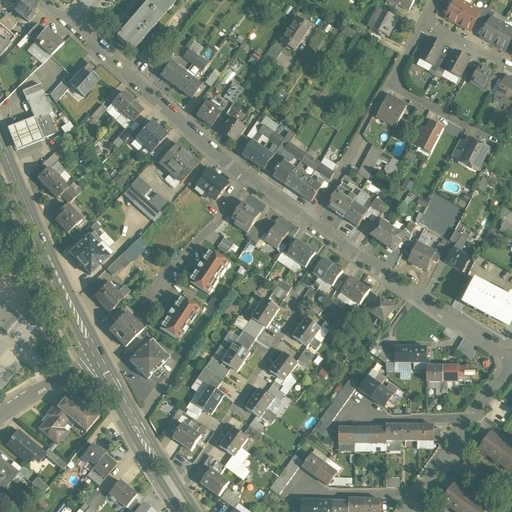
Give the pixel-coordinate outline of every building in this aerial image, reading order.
[(23,0),(5,0),(4,2),(15,11),(23,0)] [(37,9),(27,0),(23,0),(15,11),(14,11),(29,23),(34,17),(32,15),(37,9)] [(177,0),(150,0),(118,38),(133,51),(177,0)] [(415,0),(388,0),(388,1),(398,6),(408,12),(415,0)] [(457,0),(456,0),(452,7),(446,19),(458,26),(469,6),(457,0)] [(398,6),(388,1),(385,6),(395,12),(398,6)] [(481,13),(469,6),(458,26),(471,32),(477,21),(481,13)] [(489,12),(483,8),(481,13),(477,21),(482,24),(489,12)] [(399,21),(380,11),(370,28),(388,38),(399,21)] [(495,15),(489,12),(482,24),(488,27),(492,19),(495,15)] [(7,15),(0,21),(0,26),(8,34),(17,23),(7,15)] [(298,18),(281,43),(294,52),(294,51),(310,27),(311,27),(298,18)] [(488,27),(481,38),(494,45),(504,25),(492,19),(488,27)] [(511,29),(504,25),(494,45),(506,51),(511,40),(511,29)] [(8,34),(0,26),(0,57),(15,40),(8,34)] [(30,32),(26,36),(32,41),(42,30),(37,26),(30,32)] [(26,27),(17,37),(22,40),(26,36),(30,32),(26,27)] [(362,30),(355,27),(352,31),(356,33),(359,35),(362,30)] [(352,31),(345,28),(343,34),(353,39),(356,33),(352,31)] [(44,32),(42,30),(32,41),(50,57),(63,44),(46,30),(44,32)] [(371,35),(362,30),(359,35),(369,39),(371,35)] [(444,46),(431,39),(420,59),(433,66),(441,53),(444,46)] [(194,42),(190,48),(199,55),(204,48),(194,42)] [(240,48),(246,52),(250,46),(243,42),(240,48)] [(173,43),(166,54),(171,58),(179,47),(173,43)] [(282,53),(272,46),(265,56),(275,63),(282,53)] [(161,61),(147,49),(140,58),(154,71),(161,61)] [(198,57),(188,50),(183,57),(193,64),(198,57)] [(470,60),(456,52),(452,59),(446,71),(460,79),(470,60)] [(441,53),(433,66),(431,70),(437,73),(438,71),(446,56),(441,53)] [(446,56),(438,71),(444,74),(446,71),(452,59),(446,56)] [(207,65),(198,57),(193,64),(202,72),(207,65)] [(178,69),(170,63),(160,76),(175,87),(187,72),(180,67),(178,69)] [(495,74),(481,66),(472,84),(480,88),(482,86),(487,89),(493,78),(495,74)] [(88,78),(81,71),(69,85),(84,98),(99,81),(91,74),(88,78)] [(193,77),(187,72),(175,87),(191,99),(201,87),(194,82),(191,80),(193,77)] [(212,73),(204,84),(210,88),(218,78),(212,73)] [(499,80),(493,78),(487,89),(492,92),(497,84),(499,80)] [(502,87),(496,98),(501,101),(501,102),(503,103),(504,102),(510,106),(511,103),(511,82),(511,83),(506,80),(502,87)] [(492,92),(491,95),(496,98),(502,87),(497,84),(492,92)] [(41,85),(23,92),(27,102),(27,101),(43,94),(44,95),(45,95),(41,85)] [(230,88),(224,98),(233,104),(240,94),(230,88)] [(122,93),(112,104),(117,109),(116,111),(121,116),(133,103),(122,93)] [(43,94),(27,101),(27,102),(33,118),(34,121),(49,116),(53,114),(49,104),(48,105),(44,95),(43,94)] [(408,106),(389,96),(378,118),(396,128),(408,106)] [(133,103),(121,116),(127,121),(128,119),(133,123),(143,112),(133,103)] [(208,105),(205,103),(195,117),(211,127),(220,114),(218,112),(219,110),(209,103),(208,105)] [(107,110),(102,105),(94,114),(98,117),(99,118),(107,110)] [(49,116),(34,121),(42,140),(56,134),(49,116)] [(33,118),(7,128),(16,150),(42,140),(34,121),(33,118)] [(246,128),(231,118),(229,123),(228,122),(223,129),(224,130),(221,134),(236,144),(246,128)] [(143,131),(135,139),(136,140),(143,146),(159,129),(151,122),(143,131)] [(69,123),(59,130),(67,142),(76,133),(69,123)] [(427,132),(420,144),(421,144),(419,148),(431,154),(444,131),(431,124),(427,132)] [(273,133),(263,126),(259,132),(264,135),(270,139),(273,133)] [(133,133),(129,137),(134,141),(136,140),(135,139),(143,131),(138,127),(133,133)] [(128,128),(120,137),(122,138),(125,141),(129,137),(133,133),(128,128)] [(159,129),(143,146),(151,153),(152,154),(159,146),(167,137),(159,129)] [(421,129),(412,144),(419,148),(421,144),(420,144),(427,132),(421,129)] [(259,132),(252,142),(257,145),(259,143),(258,143),(264,135),(259,132)] [(285,141),(273,133),(270,139),(275,143),(281,147),(285,141)] [(290,133),(285,141),(281,147),(276,153),(281,156),(285,150),(289,144),(295,136),(290,133)] [(252,142),(243,156),(254,163),(263,149),(257,145),(252,142)] [(467,146),(460,142),(452,158),(460,162),(461,160),(460,159),(467,146)] [(281,147),(275,143),(268,153),(274,157),(276,153),(281,147)] [(486,149),(476,143),(474,147),(471,148),(467,146),(460,159),(461,160),(468,164),(473,162),(480,166),(487,152),(486,149)] [(289,144),(285,150),(302,161),(306,156),(289,144)] [(199,165),(177,145),(159,164),(181,184),(199,165)] [(373,145),(367,157),(377,162),(384,151),(373,145)] [(159,146),(152,154),(151,153),(149,155),(154,160),(163,150),(159,146)] [(268,153),(263,149),(254,163),(264,171),(274,157),(268,153)] [(342,158),(336,154),(333,161),(337,163),(340,162),(342,158)] [(320,165),(306,156),(302,161),(316,171),(320,165)] [(377,162),(367,157),(357,174),(368,180),(377,162)] [(333,161),(328,158),(325,162),(324,168),(327,170),(332,173),(337,163),(333,161)] [(286,159),(274,177),(286,185),(296,170),(289,166),(291,163),(286,159)] [(394,164),(386,167),(388,174),(396,171),(394,164)] [(324,168),(320,165),(316,171),(320,174),(323,175),(327,170),(324,168)] [(52,173),(48,169),(37,180),(46,190),(59,178),(54,171),(52,173)] [(299,173),(296,170),(286,185),(300,195),(310,180),(306,177),(307,175),(301,171),(299,173)] [(327,170),(323,175),(326,177),(330,180),(334,174),(332,173),(327,170)] [(205,178),(195,190),(204,198),(207,194),(216,201),(229,186),(210,171),(205,178)] [(320,174),(316,171),(310,180),(313,182),(314,180),(316,180),(320,174)] [(199,173),(188,185),(195,190),(205,178),(199,173)] [(326,177),(323,182),(325,183),(321,189),(325,191),(330,180),(326,177)] [(65,184),(59,178),(46,190),(56,201),(68,190),(64,185),(65,184)] [(151,189),(138,178),(131,186),(144,197),(151,189)] [(484,178),(478,188),(484,191),(490,181),(484,178)] [(313,182),(310,180),(300,195),(312,203),(321,189),(325,183),(323,182),(319,179),(316,184),(313,182)] [(354,191),(343,183),(331,200),(333,201),(328,208),(344,218),(356,201),(357,199),(351,195),(354,191)] [(152,189),(147,196),(151,199),(156,192),(152,189)] [(374,201),(361,192),(357,199),(356,201),(361,205),(359,207),(368,213),(371,208),(370,208),(374,201)] [(169,206),(157,195),(149,203),(162,214),(169,206)] [(382,204),(376,199),(374,201),(370,208),(371,208),(376,211),(382,204)] [(356,201),(344,218),(358,228),(368,213),(359,207),(361,205),(356,201)] [(262,215),(244,203),(233,220),(242,226),(240,229),(248,235),(254,227),(262,215)] [(388,207),(382,204),(376,211),(381,215),(383,214),(388,207)] [(78,226),(82,222),(67,206),(58,215),(61,218),(56,222),(68,235),(78,226)] [(379,220),(376,224),(375,223),(370,230),(371,231),(368,235),(381,244),(391,228),(379,220)] [(511,226),(505,222),(500,232),(511,238),(511,226)] [(411,223),(405,231),(412,236),(417,227),(411,223)] [(289,234),(277,226),(269,238),(265,242),(277,251),(289,234)] [(258,230),(254,227),(248,235),(247,237),(251,240),(258,230)] [(391,228),(381,244),(394,253),(405,238),(391,228)] [(251,240),(249,243),(260,250),(265,242),(269,238),(258,230),(251,240)] [(463,235),(456,231),(450,241),(456,245),(454,248),(460,252),(465,244),(459,241),(463,235)] [(112,254),(92,234),(70,256),(90,276),(112,254)] [(140,238),(122,255),(131,263),(148,247),(140,238)] [(234,244),(224,238),(221,243),(230,249),(234,244)] [(306,248),(297,242),(287,257),(296,263),(306,248)] [(230,249),(221,243),(218,248),(227,254),(230,249)] [(418,243),(408,261),(426,271),(431,261),(436,253),(436,252),(418,243)] [(436,252),(436,253),(431,261),(437,263),(445,248),(440,245),(436,252)] [(316,255),(306,248),(296,263),(306,269),(316,255)] [(460,252),(454,248),(445,263),(454,268),(456,265),(464,270),(471,259),(460,252)] [(230,264),(211,252),(202,265),(201,264),(198,269),(199,270),(190,283),(209,296),(219,282),(217,281),(219,277),(221,278),(230,264)] [(122,255),(106,270),(112,277),(121,268),(123,270),(131,263),(122,255)] [(333,267),(324,261),(314,275),(323,281),(333,267)] [(343,273),(333,267),(323,281),(333,288),(343,273)] [(470,278),(459,299),(464,302),(465,301),(475,281),(470,278)] [(351,279),(341,294),(351,300),(360,285),(351,279)] [(510,299),(475,281),(465,301),(465,302),(464,304),(466,305),(467,302),(479,309),(478,311),(480,312),(481,310),(494,316),(492,318),(495,319),(496,317),(509,324),(511,317),(511,295),(510,299)] [(118,294),(109,284),(94,298),(109,313),(117,306),(124,299),(118,294)] [(360,285),(351,300),(360,306),(370,292),(360,285)] [(305,286),(300,295),(311,301),(316,292),(305,286)] [(288,294),(277,287),(272,295),(283,302),(288,294)] [(130,294),(124,288),(118,294),(124,299),(130,294)] [(199,311),(180,298),(171,312),(170,311),(167,316),(168,317),(159,330),(178,343),(188,328),(186,327),(188,324),(190,325),(199,311)] [(386,303),(380,298),(370,313),(379,319),(385,323),(394,308),(394,306),(394,304),(393,303),(391,302),(390,301),(388,302),(386,303)] [(279,310),(264,301),(258,310),(273,320),(279,310)] [(109,313),(108,314),(112,319),(121,310),(117,306),(109,313)] [(364,309),(357,319),(360,321),(367,311),(364,309)] [(121,310),(112,319),(117,323),(126,314),(121,310)] [(258,310),(252,320),(264,328),(267,329),(273,320),(258,310)] [(117,323),(108,331),(125,348),(142,331),(126,314),(117,323)] [(321,330),(307,319),(300,328),(314,339),(321,330)] [(379,319),(370,332),(376,336),(385,323),(379,319)] [(264,328),(252,320),(247,326),(260,335),(264,328)] [(331,333),(332,334),(337,329),(330,323),(310,345),(316,350),(331,333)] [(260,335),(247,326),(244,332),(256,340),(260,335)] [(314,339),(300,328),(293,337),(307,348),(314,339)] [(256,340),(244,332),(240,338),(252,346),(256,340)] [(252,346),(240,338),(235,345),(248,353),(252,346)] [(162,349),(152,339),(148,343),(158,354),(162,349)] [(472,359),(478,346),(462,339),(456,352),(472,359)] [(225,340),(220,347),(229,353),(234,347),(225,340)] [(148,343),(129,361),(147,380),(166,362),(158,354),(148,343)] [(380,347),(376,344),(369,353),(374,356),(380,347)] [(234,347),(229,353),(244,363),(250,354),(248,353),(235,345),(234,347)] [(380,347),(374,356),(378,359),(385,351),(380,347)] [(170,358),(162,349),(158,354),(166,362),(170,358)] [(298,360),(308,366),(315,355),(306,349),(298,360)] [(412,349),(395,349),(395,354),(395,364),(411,364),(412,349)] [(427,349),(412,349),(411,364),(427,364),(427,349)] [(385,351),(378,359),(385,364),(389,354),(385,351)] [(229,353),(223,363),(237,373),(244,363),(229,353)] [(298,364),(283,354),(277,363),(291,373),(298,364)] [(395,354),(389,354),(385,364),(395,364),(395,354)] [(229,371),(212,359),(198,380),(209,388),(209,387),(216,392),(229,371)] [(291,373),(277,363),(270,372),(284,383),(291,373)] [(467,367),(464,369),(458,369),(458,381),(464,381),(467,383),(471,379),(477,380),(477,371),(471,371),(467,367)] [(442,368),(427,368),(427,384),(442,383),(442,368)] [(458,368),(442,368),(442,383),(458,383),(458,381),(458,369),(458,368)] [(380,387),(368,378),(359,390),(372,399),(380,387)] [(209,388),(198,380),(191,389),(203,397),(209,388)] [(280,392),(284,387),(276,382),(272,386),(280,392)] [(357,388),(348,382),(344,388),(353,394),(357,388)] [(272,386),(268,392),(280,401),(284,395),(272,386)] [(216,392),(209,387),(209,388),(203,397),(218,406),(224,397),(216,392)] [(394,396),(380,387),(372,399),(385,409),(394,396)] [(353,394),(344,388),(340,393),(349,399),(353,394)] [(274,400),(260,390),(253,399),(267,410),(274,400)] [(349,399),(340,393),(337,398),(346,404),(349,399)] [(85,409),(81,405),(82,404),(72,396),(67,402),(64,399),(56,408),(70,420),(86,433),(98,418),(86,408),(85,409)] [(218,406),(203,397),(197,406),(212,416),(218,406)] [(346,404),(337,398),(333,402),(343,408),(346,404)] [(267,410),(253,399),(246,408),(260,419),(262,416),(267,410)] [(343,408),(333,402),(330,407),(339,413),(343,408)] [(56,408),(54,407),(46,416),(49,418),(39,430),(57,445),(67,433),(62,429),(70,420),(56,408)] [(339,413),(330,407),(327,412),(336,418),(339,413)] [(172,419),(178,423),(184,414),(179,410),(172,419)] [(199,416),(189,410),(186,415),(196,421),(199,416)] [(277,417),(267,410),(262,416),(272,423),(277,417)] [(336,418),(327,412),(323,417),(332,423),(336,418)] [(319,423),(328,429),(332,423),(323,417),(319,423)] [(264,427),(254,420),(250,426),(260,433),(264,427)] [(328,429),(319,423),(314,430),(327,440),(333,433),(328,429)] [(183,424),(173,439),(182,445),(192,430),(187,427),(183,424)] [(260,433),(250,426),(246,431),(256,438),(260,433)] [(402,426),(387,426),(386,429),(386,442),(401,442),(402,442),(402,426)] [(418,426),(402,426),(402,442),(418,442),(418,426)] [(433,426),(418,426),(418,442),(433,442),(433,430),(433,426)] [(234,429),(227,439),(241,449),(248,439),(234,429)] [(355,429),(339,429),(339,445),(340,445),(345,445),(355,445),(355,429)] [(371,429),(355,429),(355,445),(370,445),(371,429)] [(386,429),(371,429),(370,445),(386,445),(386,442),(386,429)] [(196,433),(192,430),(182,445),(192,452),(202,437),(196,433)] [(46,455),(17,432),(10,441),(11,441),(7,446),(29,464),(34,458),(40,463),(46,455)] [(511,473),(511,449),(490,433),(478,450),(511,474),(511,473)] [(241,449),(227,439),(221,448),(235,458),(241,449)] [(401,452),(401,442),(386,442),(386,445),(386,452),(401,452)] [(92,445),(80,459),(86,464),(88,462),(94,467),(104,456),(92,445)] [(324,464),(312,455),(303,468),(316,477),(324,464)] [(469,455),(455,474),(465,481),(479,462),(469,455)] [(68,465),(58,456),(53,462),(63,470),(68,465)] [(94,467),(93,470),(105,480),(117,466),(104,456),(94,467)] [(19,473),(0,457),(0,488),(4,491),(19,473)] [(215,460),(210,457),(204,466),(209,470),(215,460)] [(301,466),(292,459),(288,466),(296,472),(301,466)] [(226,468),(217,462),(213,469),(215,471),(214,472),(220,477),(226,468)] [(338,474),(324,464),(316,477),(328,487),(338,474)] [(296,472),(288,466),(284,470),(293,477),(296,472)] [(211,471),(201,484),(210,491),(220,477),(214,472),(212,470),(211,470),(211,471)] [(293,477),(284,470),(281,475),(290,482),(293,477)] [(290,482),(281,475),(278,480),(287,486),(290,482)] [(220,477),(210,491),(219,498),(229,483),(220,477)] [(49,488),(37,478),(32,484),(44,494),(49,488)] [(387,487),(399,487),(399,479),(387,479),(387,487)] [(287,486),(278,480),(274,484),(283,491),(287,486)] [(136,496),(119,482),(109,494),(126,509),(136,496)] [(283,491),(274,484),(271,489),(280,496),(283,491)] [(484,511),(486,510),(453,486),(441,502),(455,511),(484,511)] [(94,492),(85,504),(90,508),(90,507),(99,496),(94,492)] [(105,500),(99,496),(90,507),(96,511),(105,500)] [(364,511),(364,500),(349,500),(349,503),(349,511),(364,511)] [(380,511),(381,501),(364,500),(364,511),(380,511)] [(317,511),(318,502),(301,502),(301,504),(301,511),(317,511)] [(333,511),(334,503),(318,502),(317,511),(333,511)] [(349,511),(349,503),(334,503),(333,511),(349,511)]
